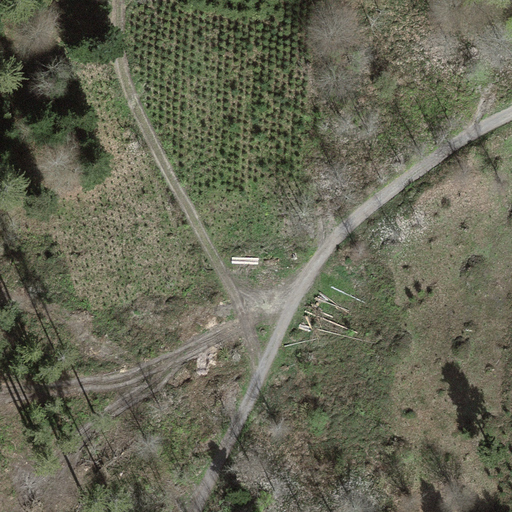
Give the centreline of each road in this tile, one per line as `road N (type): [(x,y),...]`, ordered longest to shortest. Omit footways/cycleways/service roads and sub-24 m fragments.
road 1 (track): [(265,358),(132,107),(117,0)]
road 2 (track): [(265,358),(309,271),(354,224),(511,114)]
road 3 (track): [(197,511),(265,358)]
